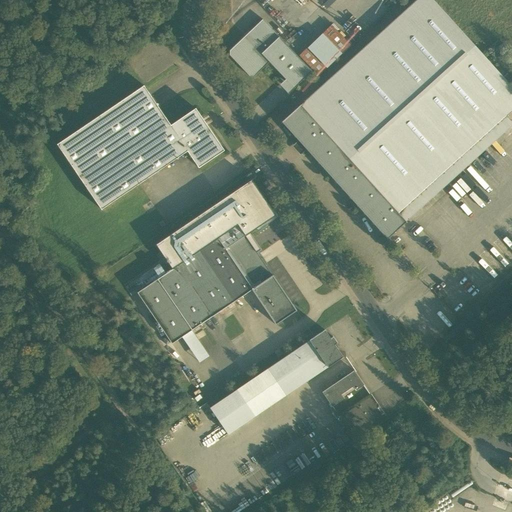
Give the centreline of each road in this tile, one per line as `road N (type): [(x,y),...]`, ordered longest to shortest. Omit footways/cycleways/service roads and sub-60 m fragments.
road 1 (residential): [(196,0),(191,32),(201,55),(413,370),(457,422),(511,452)]
road 2 (track): [(0,229),(191,511)]
